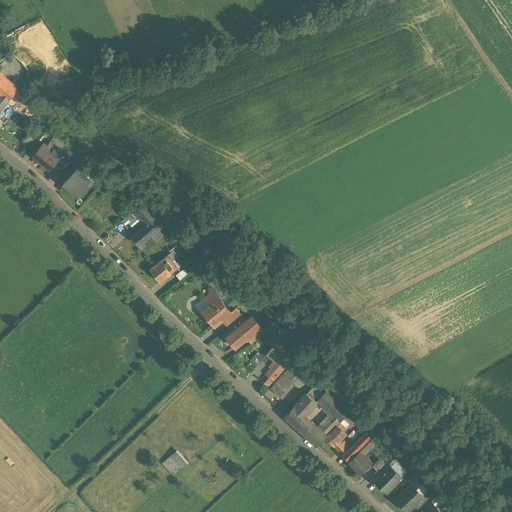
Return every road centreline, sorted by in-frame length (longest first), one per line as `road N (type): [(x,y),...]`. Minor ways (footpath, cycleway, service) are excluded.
road 1 (residential): [(378,511),(216,366),(0,149)]
road 2 (track): [(92,511),(73,492),(210,360)]
